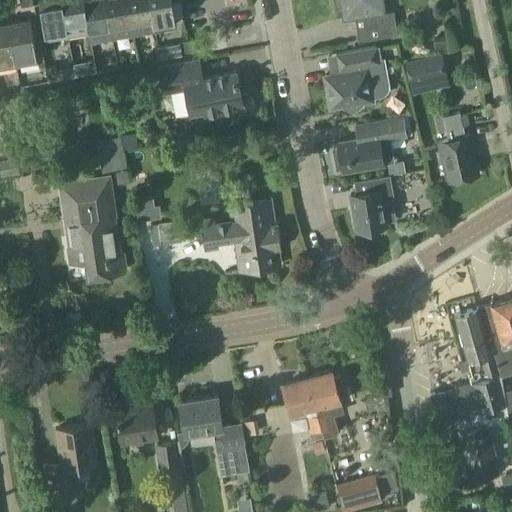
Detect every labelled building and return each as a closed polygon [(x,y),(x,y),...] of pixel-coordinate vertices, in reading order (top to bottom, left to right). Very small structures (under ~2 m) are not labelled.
[(40,0),(41,3),(47,36),(69,32),(62,0),(40,0)] [(62,0),(69,32),(89,29),(90,29),(84,0),(62,0)] [(112,34),(106,0),(84,0),(90,29),(89,29),(90,38),(112,34)] [(106,0),(112,34),(134,30),(128,0),(106,0)] [(128,0),(134,30),(155,27),(150,0),(128,0)] [(177,23),(173,0),(150,0),(155,27),(177,23)] [(387,11),(384,0),(334,0),(336,8),(341,7),(343,19),(356,17),(360,41),(399,34),(395,10),(387,11)] [(38,57),(31,18),(9,22),(16,62),(38,57)] [(0,23),(0,64),(16,62),(9,22),(0,23)] [(195,37),(184,39),(186,50),(197,48),(195,37)] [(183,53),(181,41),(156,46),(158,57),(183,53)] [(381,60),(378,46),(337,53),(340,73),(326,76),(331,106),(346,105),(347,107),(348,108),(350,109),(352,108),(357,108),(358,106),(360,106),(362,104),(362,103),(362,101),(374,99),(373,95),(381,94),(383,94),(384,93),(387,90),(387,89),(388,87),(388,85),(384,60),(381,60)] [(441,53),(405,61),(409,81),(446,73),(441,53)] [(249,110),(253,104),(252,97),(246,93),(241,94),(236,70),(202,77),(199,57),(159,65),(165,91),(186,87),(191,112),(205,110),(205,113),(211,117),(218,116),(222,110),(222,107),(236,104),(236,107),(242,111),(249,110)] [(464,75),(476,70),(472,58),(459,62),(464,75)] [(94,59),(73,63),(74,65),(76,74),(76,75),(96,71),(94,59)] [(60,79),(58,65),(47,68),(50,81),(60,79)] [(448,180),(479,173),(469,134),(465,135),(463,123),(461,113),(460,111),(444,115),(447,128),(449,138),(439,141),(448,180)] [(467,111),(461,113),(463,123),(470,122),(467,111)] [(334,154),(337,168),(342,168),(342,170),(384,163),(384,162),(393,160),(390,138),(406,135),(403,115),(355,123),(358,137),(337,141),(339,153),(334,154)] [(444,115),(435,117),(438,130),(447,128),(444,115)] [(96,162),(111,161),(110,134),(94,135),(96,162)] [(18,157),(0,160),(2,176),(20,174),(18,157)] [(169,169),(149,177),(158,198),(178,190),(169,169)] [(357,229),(369,226),(370,232),(384,229),(383,224),(386,224),(385,220),(395,218),(391,197),(393,196),(389,174),(355,180),(357,192),(350,193),(357,229)] [(109,175),(61,183),(65,210),(68,228),(71,246),(73,261),(87,258),(89,274),(125,269),(123,251),(119,252),(113,213),(114,213),(109,175)] [(238,269),(281,262),(279,246),(280,246),(276,221),(275,221),(271,195),(228,202),(230,218),(202,223),(205,242),(234,238),(238,269)] [(187,220),(158,224),(161,240),(190,235),(187,220)] [(0,271),(9,271),(6,250),(0,250),(0,271)] [(494,352),(501,373),(511,370),(511,296),(479,306),(487,335),(493,333),(498,350),(494,351),(494,352)] [(469,359),(494,352),(494,351),(498,350),(493,333),(487,335),(479,306),(455,312),(468,359),(469,359)] [(501,373),(494,352),(469,359),(472,367),(482,364),(484,370),(470,374),(472,381),(432,392),(435,422),(506,403),(499,374),(501,373)] [(332,370),(308,376),(316,405),(317,405),(319,413),(318,413),(322,429),(324,436),(339,432),(331,401),(340,399),(332,370)] [(308,376),(283,383),(291,412),(316,405),(308,376)] [(218,394),(180,400),(185,432),(213,427),(222,474),(250,469),(241,422),(222,426),(218,394)] [(152,403),(117,409),(119,417),(118,417),(119,420),(122,439),(157,434),(152,403)] [(511,419),(507,404),(459,416),(463,429),(460,429),(466,460),(462,461),(466,476),(470,475),(471,478),(500,472),(490,424),(511,419)] [(322,429),(318,413),(307,416),(311,432),(322,429)] [(91,422),(56,427),(61,460),(45,462),(50,499),(73,495),(69,466),(97,462),(91,422)] [(325,452),(321,439),(312,442),(315,454),(325,452)] [(157,444),(162,471),(180,468),(175,441),(157,444)] [(185,511),(180,473),(167,475),(172,511),(185,511)] [(511,489),(511,473),(501,476),(504,491),(511,489)] [(375,474),(338,484),(345,509),(382,499),(375,474)] [(327,490),(314,493),(318,509),(330,506),(327,490)] [(491,511),(490,504),(487,504),(486,498),(472,500),(473,511),(491,511)]
